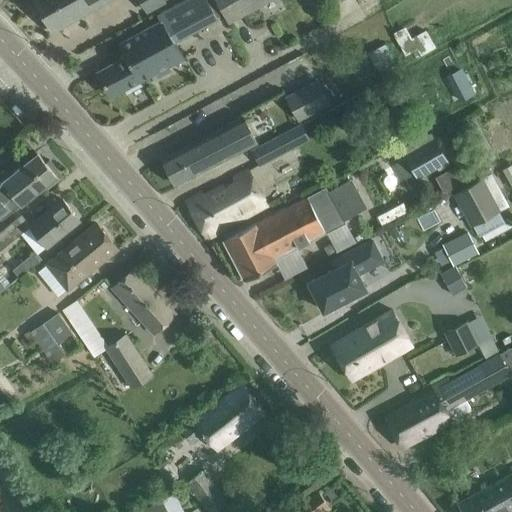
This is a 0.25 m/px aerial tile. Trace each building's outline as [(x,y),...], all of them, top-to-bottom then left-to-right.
[(108,0),(34,0),(52,32),(108,0)] [(127,39),(147,76),(183,57),(171,33),(177,29),(181,38),(217,19),(207,0),(182,0),(157,14),(161,20),(127,39)] [(217,0),(229,21),(267,0),(217,0)] [(147,76),(127,39),(119,43),(126,56),(97,71),(111,96),(147,76)] [(386,42),(369,53),(378,67),(395,57),(386,42)] [(460,70),(446,78),(459,101),(473,92),(460,70)] [(317,79),(286,97),(300,121),(331,104),(317,79)] [(230,155),(257,141),(245,118),(235,123),(236,125),(223,132),(220,128),(162,159),(175,184),(193,174),(230,155)] [(285,132),(251,149),(260,166),(294,148),(285,132)] [(417,179),(448,162),(435,138),(433,138),(430,133),(403,148),(406,154),(405,155),(405,156),(397,161),(409,181),(416,177),(417,179)] [(37,152),(0,182),(0,218),(1,220),(45,185),(47,188),(62,176),(49,159),(45,162),(37,152)] [(511,163),(502,169),(511,187),(511,163)] [(453,167),(435,177),(443,192),(462,182),(453,167)] [(206,238),(224,228),(265,205),(245,169),(186,201),(206,238)] [(493,174),(454,194),(470,225),(509,205),(493,174)] [(329,191),(326,186),(223,240),(245,281),(246,280),(274,265),(272,261),(344,224),(342,220),(356,212),(363,208),(348,181),(329,191)] [(47,246),(78,220),(79,219),(62,199),(30,225),(22,214),(0,232),(0,250),(30,226),(47,246)] [(70,286),(101,261),(117,248),(96,223),(39,269),(54,287),(64,278),(70,286)] [(468,232),(444,244),(455,265),(479,253),(468,232)] [(372,240),(331,261),(334,268),(308,282),(323,310),(366,288),(358,273),(383,261),(372,240)] [(36,251),(14,269),(20,277),(42,259),(36,251)] [(0,258),(0,270),(9,282),(10,284),(18,278),(2,257),(0,258)] [(459,264),(445,269),(453,292),(467,287),(459,264)] [(157,329),(160,326),(175,313),(134,268),(116,284),(157,329)] [(0,288),(9,282),(0,270),(0,288)] [(109,346),(83,309),(77,299),(62,309),(95,356),(109,346)] [(351,380),(412,344),(394,308),(331,344),(351,380)] [(31,344),(37,340),(55,365),(82,345),(58,312),(31,332),(30,330),(24,335),(31,344)] [(465,322),(445,332),(457,356),(477,345),(465,322)] [(151,374),(145,365),(126,336),(110,346),(135,385),(151,374)] [(491,338),(477,345),(485,361),(498,355),(499,354),(491,338)] [(451,420),(445,409),(511,372),(511,346),(499,354),(498,355),(485,361),(446,383),(445,379),(432,386),(434,389),(385,416),(402,446),(451,420)] [(219,447),(248,424),(264,412),(242,383),(183,429),(189,437),(198,431),(200,434),(206,430),(219,447)] [(188,481),(210,511),(213,511),(225,503),(202,471),(188,481)] [(505,511),(511,509),(511,472),(458,502),(463,511),(505,511)] [(136,511),(200,511),(197,507),(193,509),(182,488),(136,511)] [(317,489),(286,511),(323,511),(331,507),(317,489)] [(232,511),(225,503),(213,511),(232,511)]
